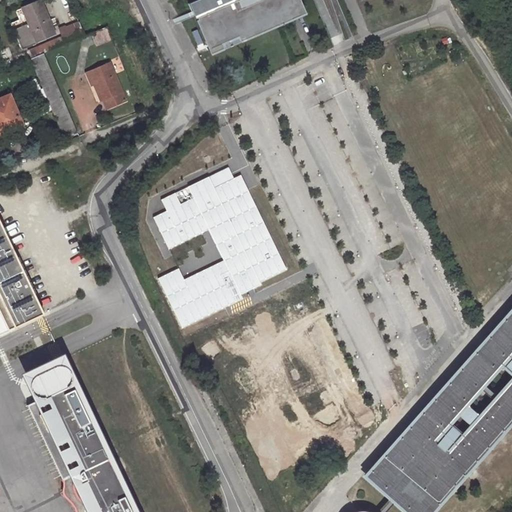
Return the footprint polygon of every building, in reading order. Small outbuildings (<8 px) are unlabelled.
[(38,41),(54,34),(39,0),(21,8),(28,24),(13,30),(22,50),(38,43),(38,41)] [(208,50),(210,54),(278,25),(304,14),(298,0),(195,0),(189,3),(193,14),(195,18),(197,17),(198,20),(196,20),(206,45),(208,50)] [(109,25),(105,27),(92,32),(98,44),(114,37),(109,25)] [(30,58),(63,138),(77,133),(43,53),(30,58)] [(96,83),(103,98),(105,97),(109,107),(128,99),(112,61),(93,69),(98,82),(96,83)] [(98,82),(93,69),(88,71),(93,84),(96,83),(98,82)] [(0,98),(0,133),(22,124),(9,94),(0,98)] [(168,211),(154,218),(168,246),(208,227),(224,261),(184,280),(179,269),(159,279),(182,326),(241,298),(239,292),(286,269),(242,175),(214,188),(209,178),(190,187),(195,198),(180,204),(176,194),(163,200),(168,211)] [(0,314),(8,331),(44,314),(0,221),(0,314)] [(511,306),(364,474),(389,496),(392,499),(407,511),(426,511),(511,415),(511,375),(494,396),(480,383),(511,346),(511,335),(511,332),(511,327),(511,324),(511,306)] [(354,421),(305,320),(244,349),(297,459),(305,455),(301,447),(354,421)] [(48,395),(27,405),(63,482),(64,483),(64,485),(63,492),(64,494),(64,496),(67,499),(69,500),(72,503),(74,506),(75,509),(76,511),(137,511),(77,382),(65,388),(63,384),(63,383),(65,383),(66,382),(66,379),(65,375),(63,373),(61,371),(59,370),(58,370),(39,379),(38,380),(37,383),(38,386),(39,388),(40,390),(42,392),(43,392),(46,392),(48,395)] [(389,496),(375,511),(380,511),(392,499),(389,496)]
